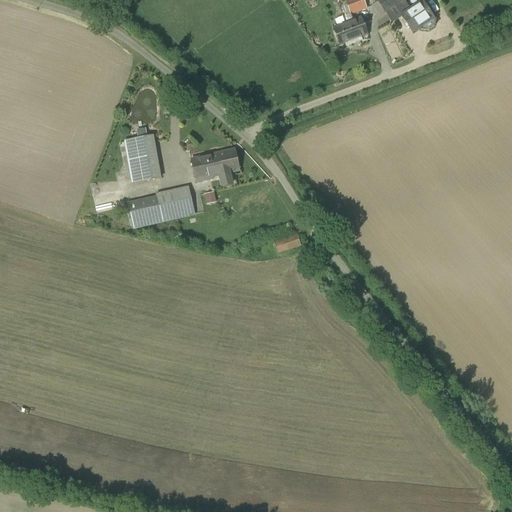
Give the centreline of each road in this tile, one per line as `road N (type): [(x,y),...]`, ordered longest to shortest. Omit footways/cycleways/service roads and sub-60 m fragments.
road 1 (unclassified): [(511,473),(233,131)]
road 2 (unclassified): [(233,131),(511,24)]
road 3 (unclassified): [(233,131),(127,43),(34,0)]
